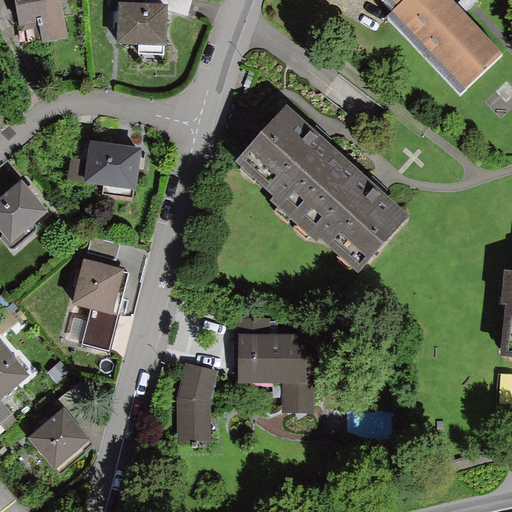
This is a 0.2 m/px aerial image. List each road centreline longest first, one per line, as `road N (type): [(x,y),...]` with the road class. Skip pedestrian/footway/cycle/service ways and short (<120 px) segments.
road 1 (residential): [(96,511),(197,124)]
road 2 (residential): [(0,149),(46,110),(96,100),(197,124)]
road 3 (residential): [(197,124),(242,0)]
